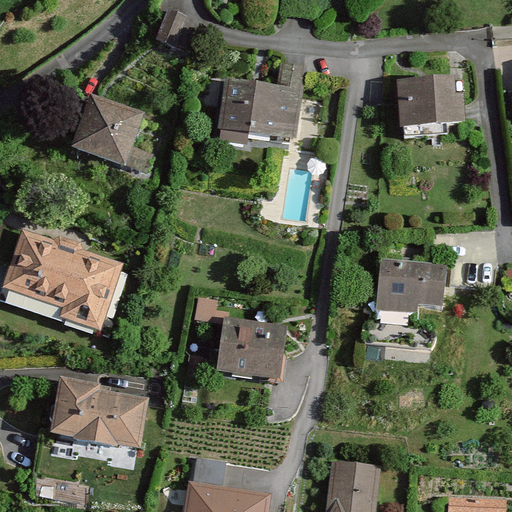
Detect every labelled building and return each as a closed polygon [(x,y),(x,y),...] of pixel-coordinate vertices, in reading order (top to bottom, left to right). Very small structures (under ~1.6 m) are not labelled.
[(153,41),(171,49),(186,19),(168,10),(153,41)] [(282,102),(229,97),(224,144),(298,152),(306,76),(285,74),(282,102)] [(455,102),(404,101),(403,143),(466,144),(466,122),(455,122),(455,102)] [(142,119),(93,102),(75,157),(126,175),(129,165),(149,172),(156,152),(133,145),(142,119)] [(24,228),(4,289),(72,311),(69,317),(106,329),(128,262),(24,228)] [(446,278),(384,273),(380,323),(419,326),(419,319),(442,321),(446,278)] [(199,296),(194,316),(215,319),(217,298),(199,296)] [(288,341),(229,335),(223,385),(282,392),(288,341)] [(100,386),(67,380),(57,433),(139,449),(148,401),(99,392),(100,386)] [(371,511),(378,477),(334,474),(330,511),(371,511)] [(266,511),(269,500),(194,487),(189,511),(266,511)] [(511,511),(511,503),(457,502),(456,511),(511,511)]
